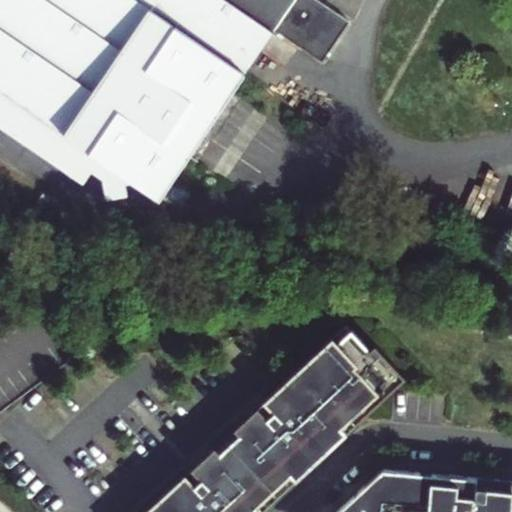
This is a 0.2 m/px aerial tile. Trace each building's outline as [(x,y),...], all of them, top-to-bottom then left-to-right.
[(301,0),(0,0),(0,125),(84,183),(92,171),(106,181),(108,199),(129,197),(127,185),(137,184),(161,200),(269,47),(318,80),(340,49),(347,39),(339,34),(298,5),(301,0)] [(0,413),(36,386),(70,361),(86,343),(66,315),(24,300),(0,317),(0,413)] [(263,511),(267,509),(262,503),(296,472),(301,478),(353,430),(347,424),(355,417),(360,422),(361,421),(357,416),(373,400),(378,406),(408,377),(379,344),(374,349),(355,329),(342,341),(337,335),(299,370),(268,400),(268,401),(242,425),(241,424),(217,446),(218,447),(192,472),(191,470),(146,511),(263,511)] [(88,345),(86,343),(70,361),(88,345)] [(426,470),(389,467),(387,486),(368,484),(337,511),(511,511),(511,478),(500,477),(499,479),(485,478),(485,476),(438,471),(437,480),(425,479),(426,470)]
